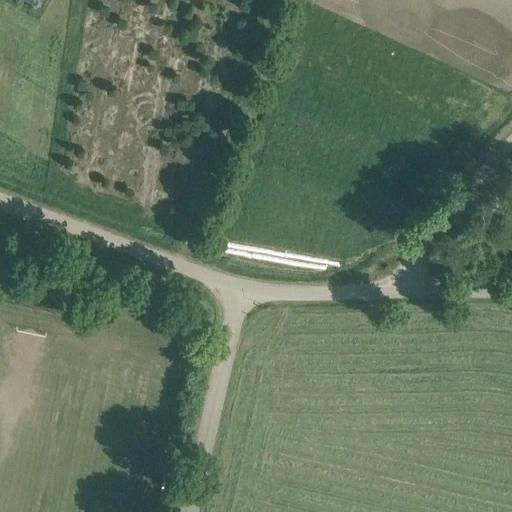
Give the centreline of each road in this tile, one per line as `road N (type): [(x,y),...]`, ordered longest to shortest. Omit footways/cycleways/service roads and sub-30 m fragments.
road 1 (unclassified): [(236,295),(0,207)]
road 2 (unclassified): [(186,511),(236,295)]
road 3 (unclassified): [(410,291),(426,229),(511,141)]
road 4 (unclassified): [(236,295),(410,291)]
